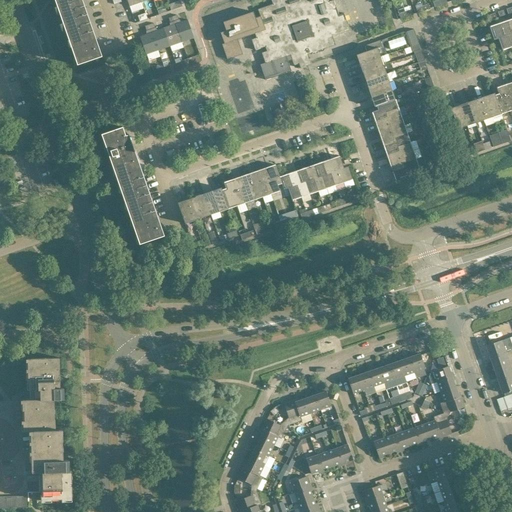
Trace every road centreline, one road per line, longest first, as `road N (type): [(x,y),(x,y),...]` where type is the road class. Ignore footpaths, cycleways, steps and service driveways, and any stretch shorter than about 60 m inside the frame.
road 1 (residential): [(83,219),(12,0)]
road 2 (residential): [(229,511),(227,474),(274,380),(331,359)]
road 3 (residential): [(160,177),(347,113)]
road 4 (tertiary): [(310,315),(169,330),(126,347)]
road 5 (tertiary): [(137,367),(174,347),(310,315)]
road 6 (tertiary): [(126,347),(105,383),(104,511)]
road 7 (residential): [(420,235),(402,239),(391,230),(347,113)]
road 8 (tertiary): [(135,511),(119,407),(137,367)]
road 9 (residential): [(458,12),(476,57),(455,75),(441,68),(430,36),(435,20)]
road 10 (residential): [(126,347),(106,309),(83,219)]
road 11 (residential): [(370,474),(490,433)]
road 12 (residential): [(331,359),(449,317)]
road 13 (residential): [(490,433),(449,317)]
road 14 (residential): [(370,474),(331,359)]
